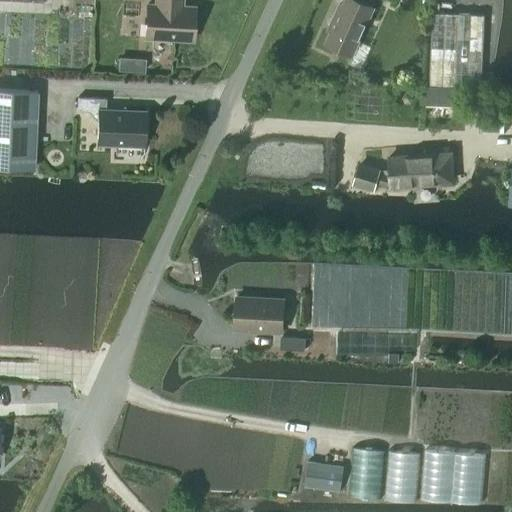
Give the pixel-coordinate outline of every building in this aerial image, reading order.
[(147,4),(145,37),(192,40),(194,7),(179,6),(179,0),(152,0),(152,5),(147,4)] [(374,7),(358,0),(345,0),(343,5),(340,4),(328,30),(331,31),(325,43),(352,55),(374,7)] [(481,86),(484,15),(432,13),(429,84),(481,86)] [(0,167),(34,169),(37,91),(0,89),(0,167)] [(144,145),(145,112),(105,110),(105,98),(77,97),(77,110),(88,111),(97,121),(96,143),(144,145)] [(446,153),(446,149),(424,150),(424,155),(389,158),(389,171),(379,172),(379,170),(360,165),(354,183),(374,189),(376,181),(390,185),(391,186),(453,182),(451,153),(446,153)] [(282,332),(284,299),(237,297),(235,329),(282,332)] [(305,350),(306,338),(281,336),(280,349),(305,350)] [(398,363),(399,354),(389,354),(388,363),(398,363)] [(340,491),(344,467),(308,461),(304,485),(340,491)]
